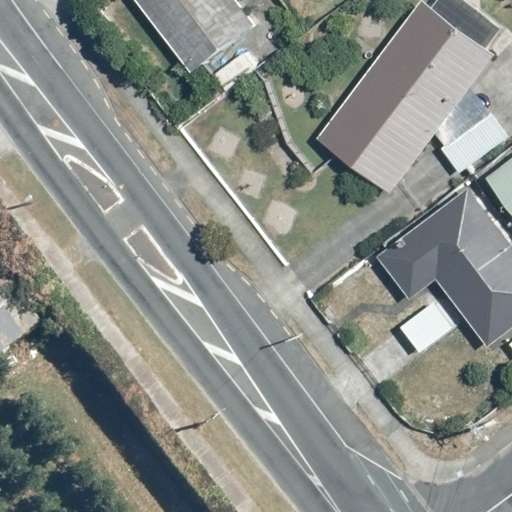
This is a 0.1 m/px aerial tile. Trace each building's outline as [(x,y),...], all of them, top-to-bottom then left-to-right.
[(147,0),(195,67),(262,19),(248,0),(147,0)] [(511,127),(476,85),(502,51),(436,0),(423,0),(321,133),(395,190),(436,137),(466,173),(511,134),(511,127)] [(511,157),(493,172),(511,196),(511,157)] [(511,329),(511,239),(472,186),(383,252),(415,295),(443,274),(494,343),(511,329)] [(0,348),(25,328),(0,296),(0,348)]
